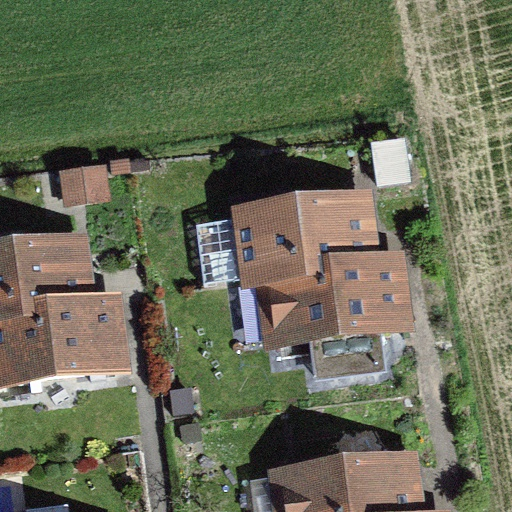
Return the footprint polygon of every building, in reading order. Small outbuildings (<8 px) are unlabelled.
[(411,184),(405,140),(370,144),(377,189),(411,184)] [(149,173),(148,159),(110,162),(111,175),(149,173)] [(110,204),(106,167),(58,172),(63,209),(110,204)] [(372,191),(230,208),(232,223),(193,228),(201,288),(240,284),(241,295),(257,293),(264,354),(310,348),(315,385),(387,376),(382,339),(414,335),(409,295),(404,253),(380,256),(378,241),(372,191)] [(131,378),(121,295),(95,298),(95,293),(88,236),(0,246),(0,393),(55,387),(131,378)] [(173,419),(195,416),(191,391),(170,393),(173,419)] [(203,442),(200,425),(179,428),(182,446),(203,442)] [(418,454),(266,473),(267,480),(249,483),(252,511),(451,511),(452,511),(448,511),(424,511),(424,502),(418,454)]
